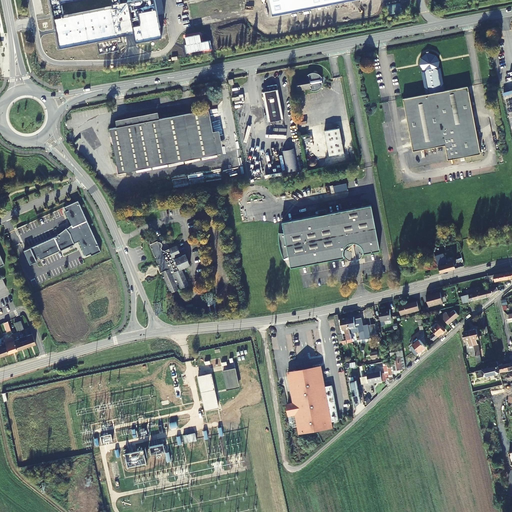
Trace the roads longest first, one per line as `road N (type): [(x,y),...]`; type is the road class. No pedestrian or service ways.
road 1 (residential): [(262,320),(286,463),(299,468),(511,284)]
road 2 (secondary): [(511,11),(97,90)]
road 3 (tertiary): [(262,320),(511,261)]
road 4 (unknown): [(181,218),(204,217),(218,239),(223,284),(216,301),(199,299),(193,274)]
road 5 (unknown): [(171,26),(301,0)]
road 6 (unknown): [(374,195),(250,211)]
road 7 (track): [(0,415),(15,471),(64,511)]
